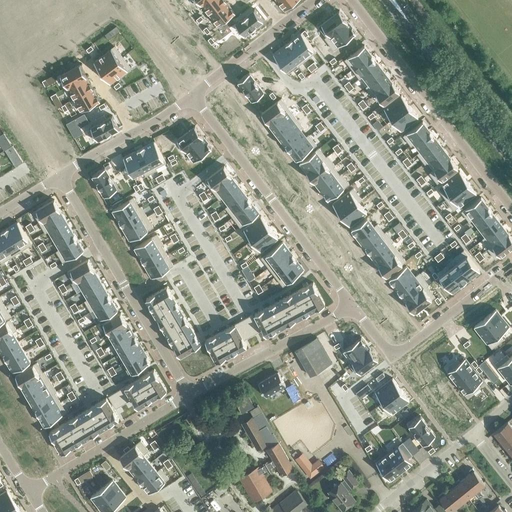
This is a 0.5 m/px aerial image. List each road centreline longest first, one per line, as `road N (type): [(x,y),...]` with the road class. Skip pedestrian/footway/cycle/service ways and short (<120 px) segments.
road 1 (residential): [(353,0),(511,206)]
road 2 (residential): [(349,302),(192,97)]
road 3 (residential): [(61,177),(188,393)]
road 4 (residential): [(511,266),(391,356),(349,302)]
road 5 (tertiary): [(511,157),(399,9)]
road 6 (residential): [(349,302),(188,393)]
road 7 (residential): [(374,511),(472,433)]
